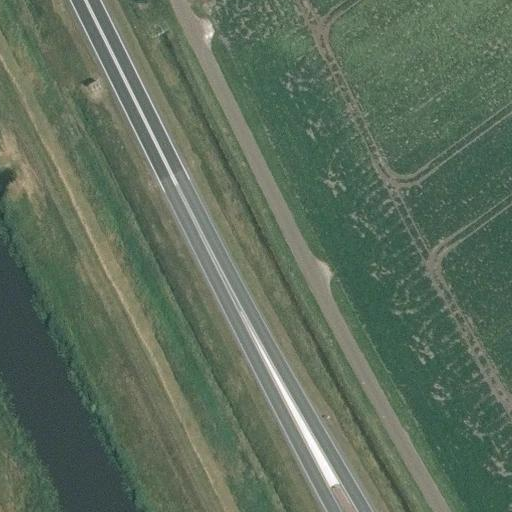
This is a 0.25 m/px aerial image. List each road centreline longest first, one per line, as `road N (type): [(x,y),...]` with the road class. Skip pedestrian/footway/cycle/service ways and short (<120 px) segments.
road 1 (unclassified): [(442,511),(182,0)]
road 2 (trunk): [(232,300),(84,0)]
road 3 (trunk): [(361,511),(232,300)]
road 4 (trunk): [(232,300),(332,511)]
